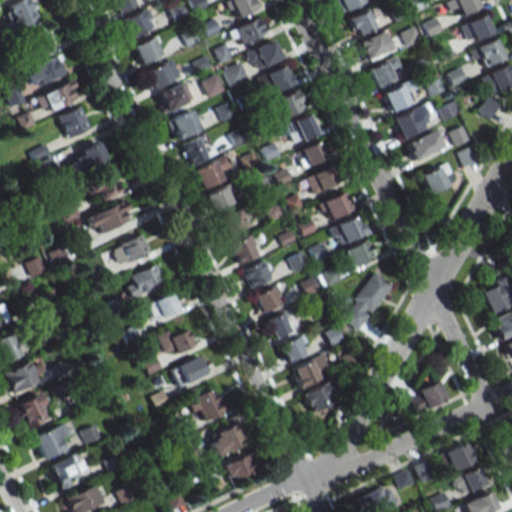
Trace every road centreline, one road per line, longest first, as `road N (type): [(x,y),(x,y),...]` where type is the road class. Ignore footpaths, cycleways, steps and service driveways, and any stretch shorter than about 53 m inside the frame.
road 1 (residential): [(301,483),(71,0)]
road 2 (residential): [(511,456),(292,0)]
road 3 (tertiary): [(301,483),(339,447),(511,145)]
road 4 (residential): [(301,483),(511,389)]
